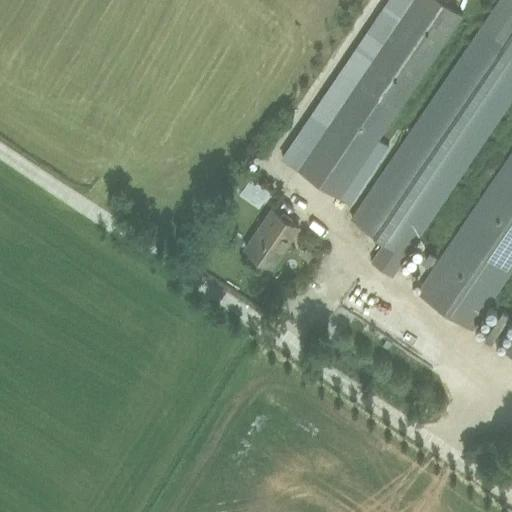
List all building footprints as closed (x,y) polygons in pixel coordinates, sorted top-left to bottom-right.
[(388,0),(282,157),(349,203),(387,146),(377,139),(462,13),(442,0),(388,0)] [(511,0),(497,0),(480,26),(350,218),(384,240),(371,260),(392,275),(511,100),(511,0)] [(472,329),(511,271),(511,149),(416,291),(472,329)] [(241,192),(259,205),(269,189),(252,177),(241,192)] [(245,248),(271,266),(298,226),(272,208),(245,248)] [(502,309),(484,336),(492,341),(509,314),(502,309)] [(398,327),(421,337),(427,323),(404,313),(398,327)] [(511,355),(511,334),(502,349),(511,355)]
